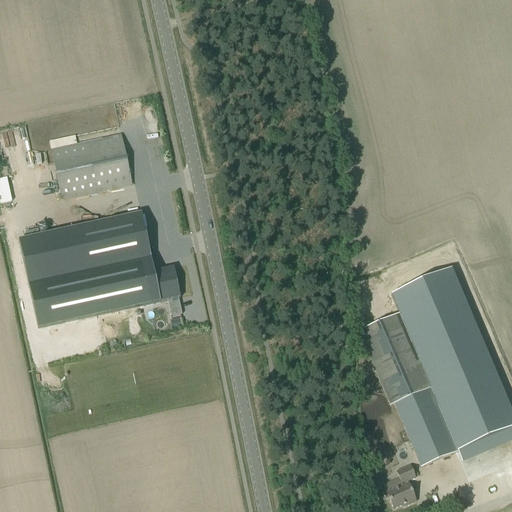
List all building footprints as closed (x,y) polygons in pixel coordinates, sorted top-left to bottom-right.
[(52,151),(62,201),(131,186),(120,136),(52,151)] [(0,178),(0,204),(10,202),(4,178),(0,178)] [(141,215),(18,242),(28,287),(140,262),(149,306),(179,299),(173,268),(153,273),(141,215)] [(511,416),(451,272),(391,297),(457,454),(511,430),(511,416)] [(394,406),(421,469),(455,454),(397,316),(362,331),(366,341),(360,343),(389,408),(394,406)] [(415,503),(406,483),(415,479),(409,467),(396,473),(402,487),(386,494),(393,510),(405,505),(406,507),(415,503)]
